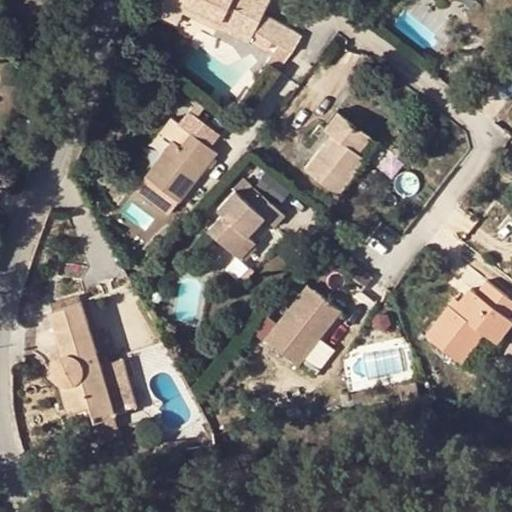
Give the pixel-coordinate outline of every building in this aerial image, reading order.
[(165,0),(164,3),(185,12),(188,6),(220,22),(218,29),(248,44),(268,5),(270,1),(268,0),(165,0)] [(268,5),(248,44),(285,62),(292,52),(304,35),(311,26),(268,5)] [(340,194),(367,157),(359,152),(371,136),(338,110),(325,128),(332,132),(337,135),(329,144),(325,141),(305,168),(340,194)] [(332,132),(325,141),(329,144),(337,135),(332,132)] [(218,152),(195,133),(183,147),(175,140),(148,172),(179,198),(218,152)] [(379,141),(371,136),(359,152),(367,157),(379,141)] [(223,210),(210,225),(241,252),(254,237),(250,233),(245,228),(249,224),(254,229),(265,216),(269,220),(276,225),(287,213),(256,185),(247,196),(236,187),(218,207),(223,210)] [(258,233),(269,220),(265,216),(254,229),(258,233)] [(250,233),(254,229),(249,224),(245,228),(250,233)] [(455,307),(448,301),(425,331),(460,359),(483,329),(498,340),(511,320),(511,317),(509,315),(511,311),(511,298),(488,279),(478,291),(471,286),(461,298),(455,307)] [(341,310),(307,285),(265,341),(298,365),(341,310)] [(454,293),(448,301),(455,307),(461,298),(454,293)] [(84,302),(53,310),(66,352),(62,355),(58,358),(56,363),(56,369),(57,374),(59,379),(65,382),(71,406),(92,400),(98,420),(117,414),(117,412),(137,406),(122,357),(102,363),(84,302)]
